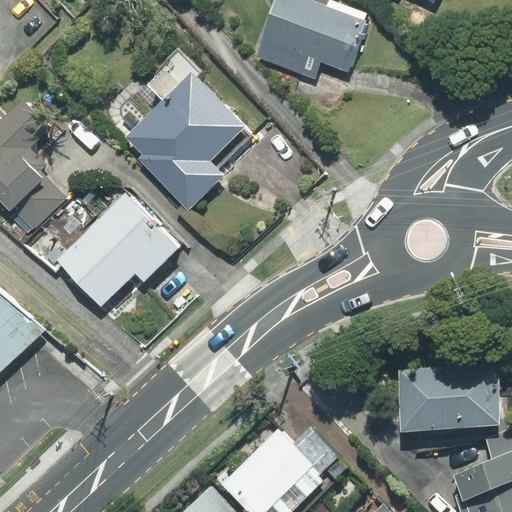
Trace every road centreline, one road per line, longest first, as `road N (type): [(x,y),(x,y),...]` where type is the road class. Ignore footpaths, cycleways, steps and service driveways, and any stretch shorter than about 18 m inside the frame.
road 1 (secondary): [(63,511),(261,327)]
road 2 (secondary): [(261,327),(316,266),(383,227)]
road 3 (secondary): [(395,269),(261,327)]
road 4 (secondary): [(406,193),(453,142),(475,130),(511,127)]
